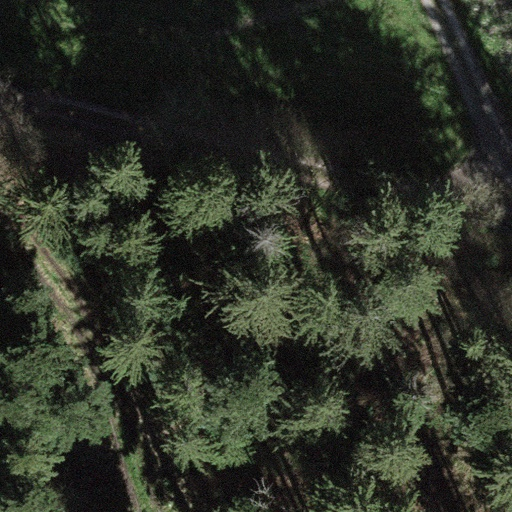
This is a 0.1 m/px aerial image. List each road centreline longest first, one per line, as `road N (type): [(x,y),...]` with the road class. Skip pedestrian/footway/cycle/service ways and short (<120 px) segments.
road 1 (track): [(0,102),(511,221)]
road 2 (track): [(511,165),(435,0)]
